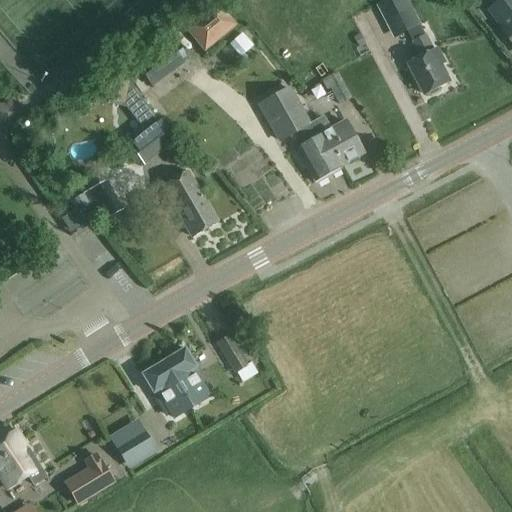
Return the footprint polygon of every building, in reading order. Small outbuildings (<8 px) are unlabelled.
[(412,42),(420,58),(410,64),(426,94),(450,81),(442,65),(446,63),(438,49),(434,51),(421,25),(422,25),(409,0),(391,0),(378,7),(395,40),(409,33),(413,42),(412,42)] [(511,0),(504,0),(489,11),(511,43),(511,0)] [(184,28),(205,52),(236,26),(216,2),(184,28)] [(229,45),(240,58),(253,47),(242,34),(229,45)] [(138,67),(152,87),(189,61),(175,41),(138,67)] [(110,80),(106,100),(124,103),(128,84),(119,73),(110,80)] [(339,106),(351,100),(337,73),(322,81),(327,91),(330,89),(339,106)] [(296,149),(314,182),(359,156),(341,124),(330,130),(323,117),(308,125),(288,89),(259,105),(280,142),(289,137),(296,149)] [(144,167),(176,141),(158,119),(144,130),(145,132),(128,146),(144,167)] [(162,185),(192,237),(217,223),(186,171),(162,185)] [(118,211),(113,202),(95,212),(100,221),(118,211)] [(72,210),(60,218),(71,234),(83,226),(72,210)] [(244,359),(229,335),(216,343),(231,367),(244,359)] [(184,349),(167,359),(194,406),(207,398),(204,392),(208,390),(195,368),(196,368),(184,349)] [(194,406),(167,359),(141,375),(153,394),(166,415),(170,413),(174,419),(194,406)] [(157,451),(138,420),(109,438),(128,469),(157,451)] [(28,448),(27,448),(16,431),(0,440),(0,478),(7,490),(27,477),(33,487),(47,478),(28,448)] [(77,477),(65,484),(72,494),(78,505),(96,494),(109,485),(114,483),(105,469),(97,455),(85,462),(89,470),(77,477)]
